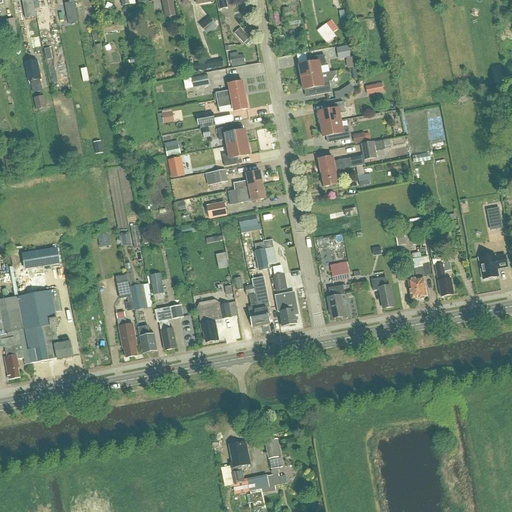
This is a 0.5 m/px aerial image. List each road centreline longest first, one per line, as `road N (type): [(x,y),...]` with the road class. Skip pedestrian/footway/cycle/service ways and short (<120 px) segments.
road 1 (secondary): [(0,405),(323,343)]
road 2 (residential): [(317,315),(256,0)]
road 3 (secondary): [(323,343),(511,307)]
